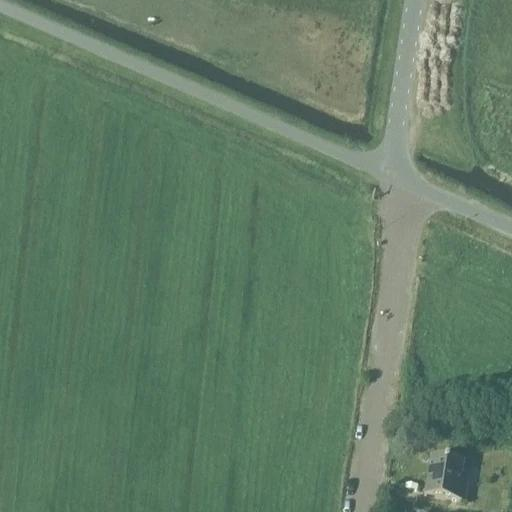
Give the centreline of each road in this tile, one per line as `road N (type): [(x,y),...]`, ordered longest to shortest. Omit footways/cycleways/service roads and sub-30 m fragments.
road 1 (unclassified): [(0,10),(391,178)]
road 2 (unclassified): [(400,182),(390,318),(358,511)]
road 3 (unclassified): [(391,178),(417,0)]
road 4 (unclassified): [(511,229),(400,182)]
